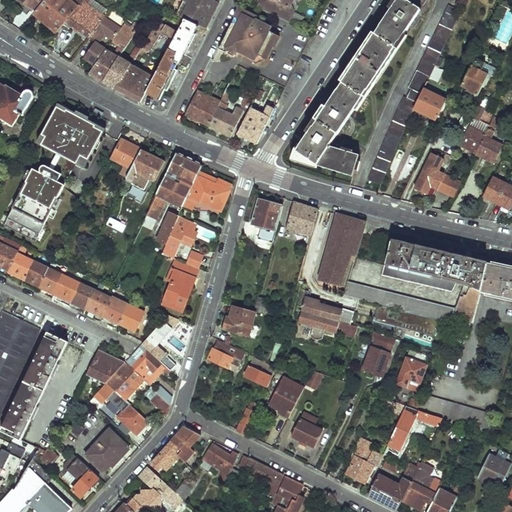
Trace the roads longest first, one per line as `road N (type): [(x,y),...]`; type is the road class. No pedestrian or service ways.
road 1 (tertiary): [(511,242),(254,171)]
road 2 (residential): [(182,411),(254,171)]
road 3 (unknown): [(441,0),(346,201)]
road 4 (residential): [(182,411),(377,511)]
road 5 (residential): [(372,0),(254,171)]
road 6 (tertiary): [(166,132),(0,37)]
road 7 (residential): [(0,282),(134,347)]
road 8 (residential): [(166,132),(232,0)]
road 9 (residential): [(90,511),(182,411)]
